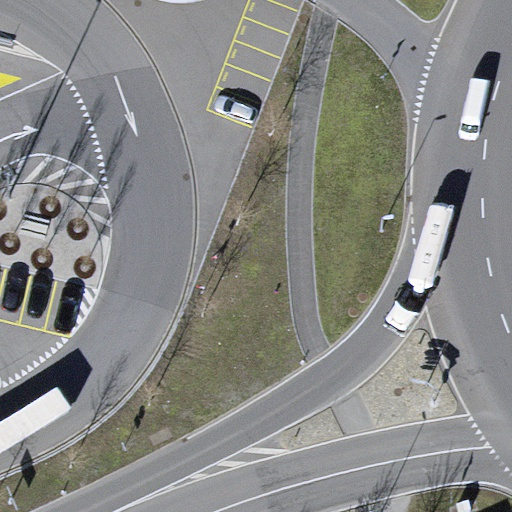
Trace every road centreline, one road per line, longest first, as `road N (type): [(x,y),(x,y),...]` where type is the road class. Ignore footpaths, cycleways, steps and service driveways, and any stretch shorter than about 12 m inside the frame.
road 1 (primary): [(461,197),(423,273),(365,348),(110,511)]
road 2 (primary): [(216,511),(382,464),(511,444)]
road 3 (primary): [(511,4),(471,106),(461,197)]
road 4 (primary): [(461,197),(472,292),(511,390)]
